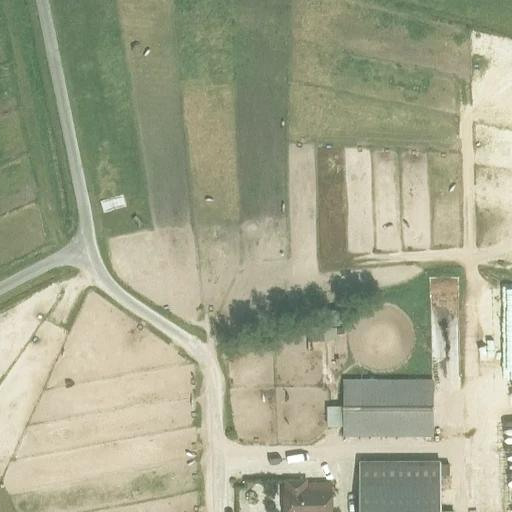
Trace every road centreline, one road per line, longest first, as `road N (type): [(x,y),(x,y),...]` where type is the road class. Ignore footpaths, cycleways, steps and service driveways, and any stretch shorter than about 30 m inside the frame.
road 1 (unclassified): [(77,243),(113,289),(209,364),(217,511)]
road 2 (unclassified): [(41,0),(85,220),(77,243)]
